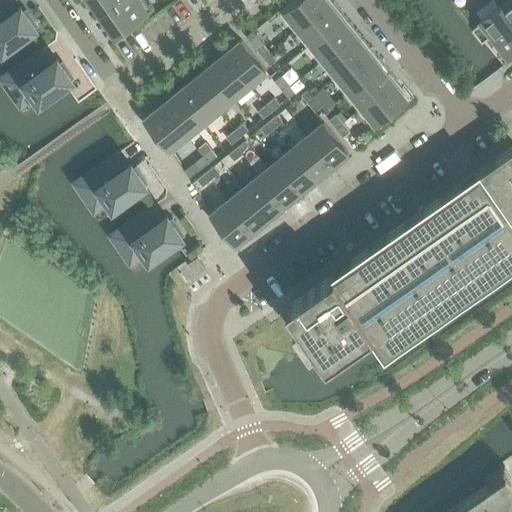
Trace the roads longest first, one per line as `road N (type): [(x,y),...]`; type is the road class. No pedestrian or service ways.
road 1 (residential): [(470,119),(240,282)]
road 2 (tertiary): [(511,337),(309,469)]
road 3 (residential): [(240,282),(182,186),(116,100),(114,85)]
road 4 (tertiary): [(327,496),(511,358)]
road 5 (residential): [(240,282),(211,313),(210,341),(248,429)]
road 6 (residential): [(371,0),(470,119)]
road 7 (residential): [(114,85),(231,0)]
